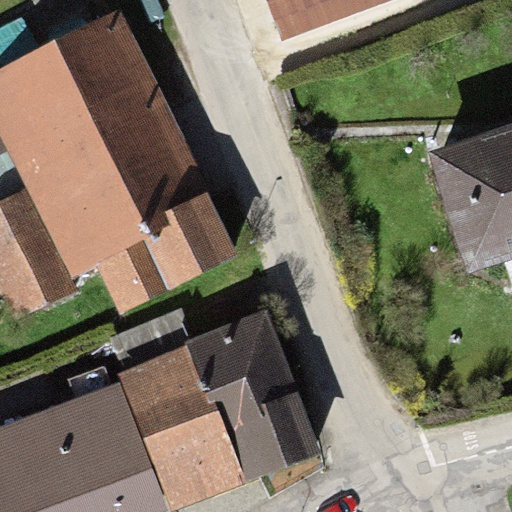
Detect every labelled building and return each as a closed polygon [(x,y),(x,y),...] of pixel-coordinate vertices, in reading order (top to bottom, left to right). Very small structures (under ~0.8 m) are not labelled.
[(282,0),(298,41),(410,0),(282,0)] [(206,197),(121,21),(0,78),(0,118),(34,188),(70,263),(102,247),(206,197)] [(511,125),(439,148),(473,259),(511,246),(511,125)] [(70,263),(34,188),(0,204),(0,276),(20,318),(82,288),(70,263)] [(206,197),(102,247),(129,303),(234,253),(206,197)] [(206,353),(253,472),(319,447),(272,327),(206,353)] [(128,383),(174,503),(253,472),(206,353),(128,383)] [(128,383),(0,432),(0,511),(151,511),(174,503),(128,383)]
